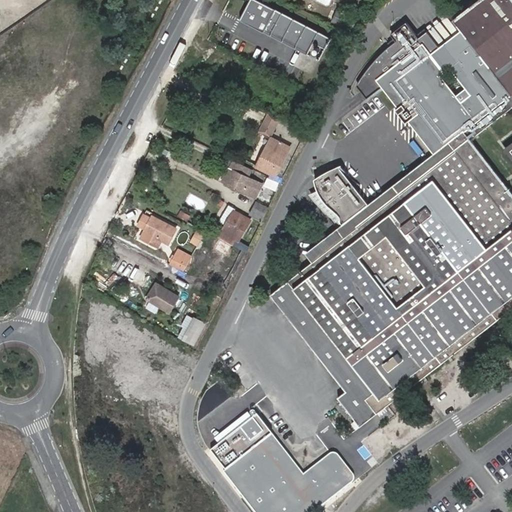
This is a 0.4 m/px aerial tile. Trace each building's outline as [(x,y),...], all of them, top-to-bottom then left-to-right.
[(265,33),(277,10),(258,0),(252,0),(242,21),(265,33)] [(511,0),(478,0),(453,20),(463,33),(510,94),(511,96),(511,0)] [(333,40),(277,10),(265,33),(308,56),(315,44),(326,51),(333,40)] [(350,29),(355,20),(338,12),(334,20),(350,29)] [(347,34),(355,37),(362,23),(355,20),(350,29),(347,34)] [(361,78),(358,82),(356,85),(366,98),(382,86),(434,153),(448,142),(510,94),(463,33),(443,50),(427,30),(419,37),(406,21),(390,33),(396,40),(394,41),(394,42),(393,42),(387,48),(386,48),(385,49),(384,50),(384,51),(383,51),(382,52),(381,53),(380,54),(378,56),(377,57),(376,58),(376,59),(375,60),(373,61),(373,62),(365,71),(364,73),(361,78)] [(511,192),(470,138),(511,105),(511,96),(510,94),(448,142),(455,151),(378,211),(371,201),(369,200),(366,202),(355,188),(360,184),(350,176),(341,165),(327,171),(315,179),(317,188),(320,195),(321,196),(324,201),(325,202),(331,208),(339,215),(341,220),(341,223),(343,225),(348,224),(353,230),(311,263),(272,295),(273,297),(271,298),(275,303),(277,301),(310,345),(308,347),(311,351),(313,350),(348,392),(340,398),(353,415),(349,419),(358,430),(511,310),(511,192)] [(287,146),(271,137),(258,164),(274,173),(287,146)] [(371,201),(378,211),(455,151),(448,142),(434,153),(371,201)] [(229,168),(223,181),(235,187),(242,173),(229,168)] [(266,187),(276,191),(280,183),(269,178),(266,187)] [(311,263),(353,230),(348,224),(343,225),(341,223),(341,220),(339,215),(331,208),(325,202),(324,201),(321,196),(320,195),(317,188),(314,188),(316,191),(311,195),(326,214),(329,212),(333,216),(330,218),(337,228),(304,254),(311,263)] [(255,200),(248,214),(261,219),(267,206),(255,200)] [(250,220),(234,211),(231,216),(226,225),(218,239),(232,246),(236,238),(239,240),(250,220)] [(231,216),(225,212),(219,222),(226,225),(231,216)] [(146,213),(138,228),(142,230),(145,232),(153,217),(146,213)] [(176,229),(153,217),(145,232),(157,238),(168,244),(176,229)] [(138,237),(153,245),(157,238),(145,232),(142,230),(138,237)] [(200,245),(204,234),(196,231),(192,242),(200,245)] [(245,253),(249,245),(239,240),(236,238),(232,246),(245,253)] [(176,248),(174,253),(187,260),(189,255),(176,248)] [(174,253),(168,264),(180,270),(187,260),(174,253)] [(177,295),(155,282),(146,297),(168,310),(177,295)] [(191,319),(189,317),(178,337),(181,339),(191,319)] [(191,345),(202,325),(191,319),(181,339),(191,345)] [(259,415),(210,450),(256,511),(314,511),(354,482),(354,478),(354,475),(337,454),(334,453),(331,453),(305,475),(259,415)]
